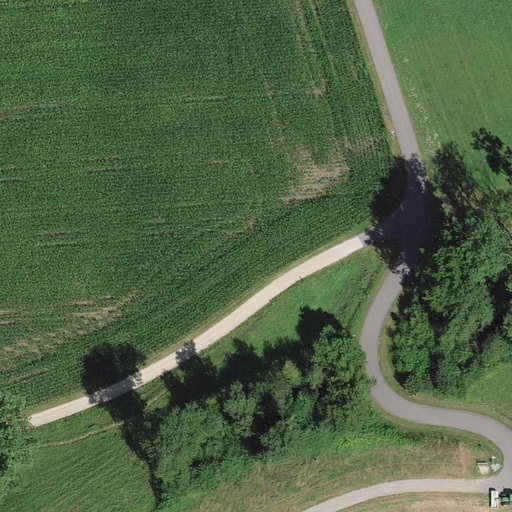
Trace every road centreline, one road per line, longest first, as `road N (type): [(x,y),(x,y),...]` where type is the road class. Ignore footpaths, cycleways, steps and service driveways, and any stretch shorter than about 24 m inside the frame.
road 1 (track): [(511,444),(473,423),(397,406),(376,383),(369,338),(410,254),(420,167),(368,0)]
road 2 (track): [(0,431),(127,388),(356,241),(417,224)]
road 3 (track): [(511,482),(384,485),(315,511)]
